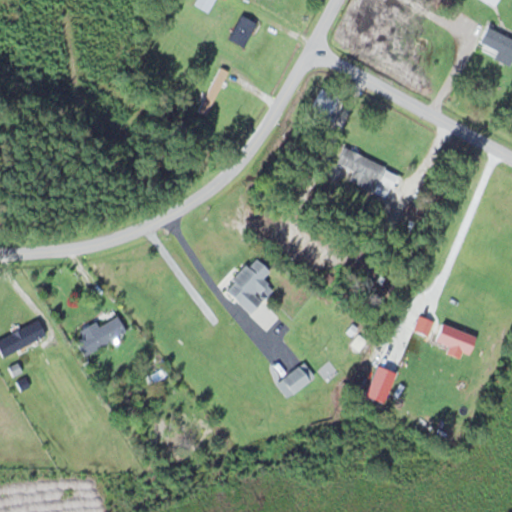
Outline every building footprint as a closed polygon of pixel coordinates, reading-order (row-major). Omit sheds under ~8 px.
[(206,13),(213,0),(194,0),(192,5),(206,13)] [(254,23),(237,15),(226,40),(242,48),(254,23)] [(491,60),(507,67),(510,59),(511,60),(511,38),(484,26),(476,44),(494,52),(491,60)] [(348,171),(344,181),(371,192),(382,166),(342,148),(335,166),(348,171)] [(249,314),(261,301),(254,296),(266,283),(262,279),(268,272),(251,257),(222,289),(249,314)] [(156,325),(165,341),(203,320),(194,303),(156,325)] [(125,334),(116,316),(96,326),(93,322),(75,331),(79,338),(73,341),(81,357),(125,334)] [(433,323),(418,316),(411,330),(426,338),(433,323)] [(0,355),(44,338),(37,321),(0,336),(0,355)] [(467,355),(474,336),(436,324),(430,342),(446,347),(443,355),(457,359),(459,353),(467,355)] [(287,394),(315,380),(306,363),(278,376),(287,394)]
